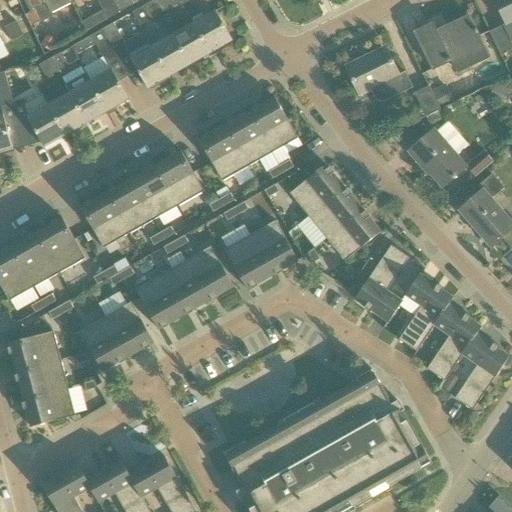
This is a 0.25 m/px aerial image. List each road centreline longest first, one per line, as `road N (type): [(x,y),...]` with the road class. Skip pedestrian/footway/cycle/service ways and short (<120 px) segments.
road 1 (residential): [(158,390),(278,311),(296,309),(407,378),(466,482)]
road 2 (residential): [(511,325),(358,161),(289,62)]
road 3 (residential): [(0,223),(289,62)]
road 4 (residential): [(12,481),(140,413),(158,390)]
road 5 (residential): [(289,62),(411,0)]
road 6 (residential): [(158,390),(221,511)]
